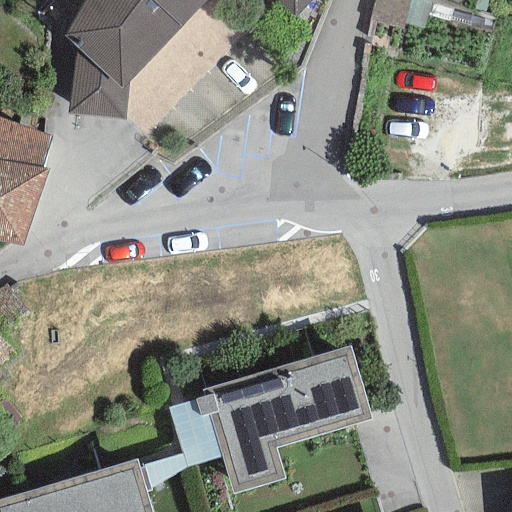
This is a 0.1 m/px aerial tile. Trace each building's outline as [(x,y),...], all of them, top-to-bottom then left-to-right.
[(84,0),(64,38),(76,49),(66,114),(125,122),(128,79),(205,0),(276,0),(296,19),(313,0),(84,0)] [(51,135),(0,120),(0,161),(41,168),(51,135)] [(48,169),(41,168),(0,161),(0,242),(22,247),(48,169)] [(6,285),(0,289),(0,366),(15,356),(0,335),(0,331),(26,313),(6,285)] [(349,346),(202,391),(204,398),(194,401),(199,418),(209,415),(222,458),(234,495),(285,479),(275,449),(372,420),(349,346)] [(199,418),(194,401),(167,408),(182,453),(187,467),(222,458),(209,415),(199,418)] [(145,492),(187,467),(182,453),(136,465),(145,492)] [(0,511),(150,511),(145,492),(136,465),(135,459),(0,499),(0,511)]
